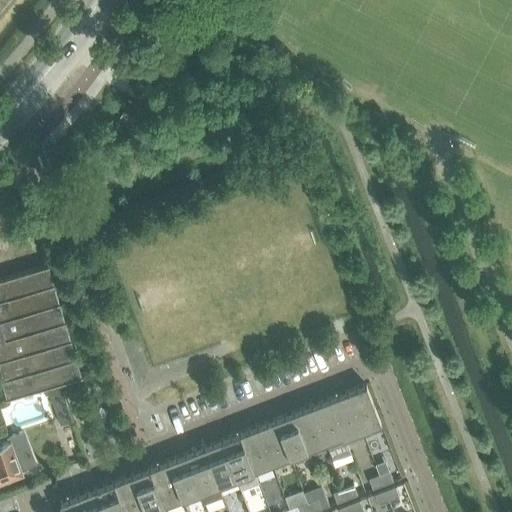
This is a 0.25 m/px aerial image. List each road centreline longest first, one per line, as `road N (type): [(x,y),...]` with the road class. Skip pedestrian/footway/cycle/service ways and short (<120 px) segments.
road 1 (residential): [(30,511),(23,493),(375,361),(434,511)]
road 2 (tertiary): [(0,115),(89,0)]
